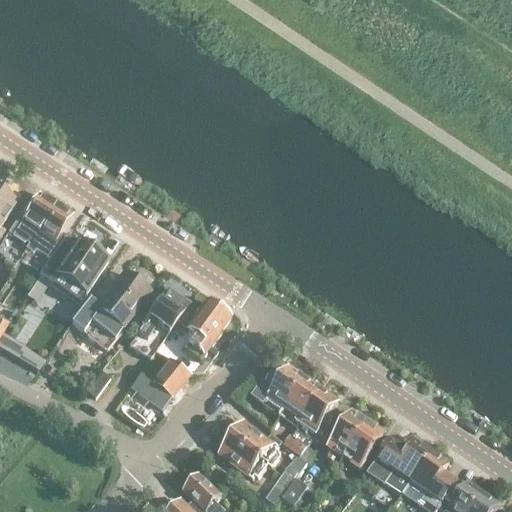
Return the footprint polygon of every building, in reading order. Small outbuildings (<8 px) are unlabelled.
[(0,231),(15,207),(11,204),(6,195),(0,191),(0,231)] [(22,217),(0,251),(0,258),(6,262),(3,266),(14,272),(19,265),(57,207),(41,197),(26,220),(22,217)] [(60,248),(64,242),(59,238),(73,218),(57,207),(19,265),(41,278),(60,248)] [(79,245),(72,256),(60,248),(41,278),(39,281),(79,307),(108,264),(79,245)] [(72,327),(84,336),(107,353),(123,332),(150,295),(124,276),(100,308),(91,301),(72,327)] [(176,326),(190,307),(169,293),(142,331),(130,348),(150,363),(168,338),(176,326)] [(230,321),(206,304),(202,310),(193,303),(190,308),(190,307),(176,326),(186,333),(195,339),(184,353),(199,364),(230,321)] [(172,400),(190,377),(170,362),(153,386),(172,400)] [(266,405),(268,406),(265,411),(279,421),(305,384),(289,373),(266,405)] [(305,384),(279,421),(297,433),(322,395),(305,384)] [(322,395),(297,433),(291,441),(290,440),(283,450),(301,462),(308,451),(304,449),(312,437),(316,439),(338,407),(322,395)] [(340,451),(348,456),(368,427),(352,415),(342,429),(339,427),(334,433),(338,436),(327,451),(336,457),(340,451)] [(245,426),(232,441),(268,469),(278,456),(275,454),(278,451),(245,426)] [(385,438),(368,427),(348,456),(356,462),(352,467),(360,473),(385,438)] [(268,469),(232,441),(220,457),(253,483),(256,480),(259,482),(268,469)] [(394,477),(411,488),(433,456),(416,444),(409,454),(392,443),(367,479),(384,491),(394,477)] [(449,467),(433,456),(411,488),(427,499),(422,505),(432,511),(441,511),(459,486),(443,476),(449,467)] [(308,511),(318,498),(296,484),(297,482),(287,476),(270,500),(280,507),(283,503),(297,511),(308,511)] [(220,511),(216,508),(222,501),(200,480),(184,496),(196,507),(190,511),(189,511),(182,505),(174,511),(220,511)] [(473,511),(483,498),(467,487),(462,495),(456,491),(441,511),(473,511)] [(483,498),(473,511),(497,511),(499,509),(483,498)]
